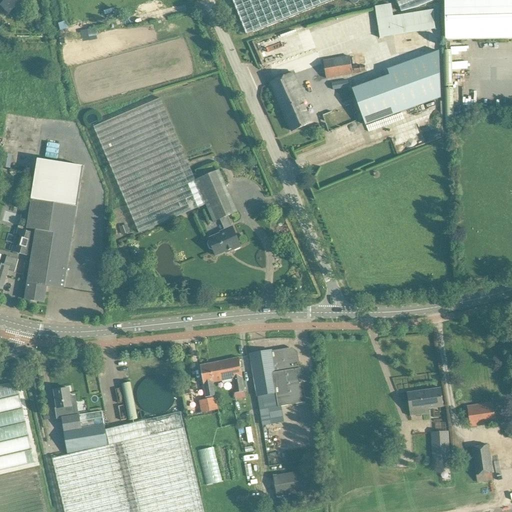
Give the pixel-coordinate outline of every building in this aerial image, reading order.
[(232,0),(246,34),(330,0),(396,0),(401,12),(435,0),(232,0)] [(511,0),(444,0),(446,41),(461,40),(511,38),(511,0)] [(383,40),(442,32),(439,12),(397,18),(396,6),(379,8),(383,40)] [(91,38),(99,37),(98,29),(90,30),(91,38)] [(439,51),(387,70),(402,112),(441,98),(439,51)] [(456,75),(472,75),(472,53),(449,53),(450,116),(458,116),(456,75)] [(350,57),(324,62),(327,78),(361,72),(361,71),(366,70),(365,66),(360,67),(360,66),(352,67),(350,57)] [(293,73),(271,83),(292,131),(311,123),(302,103),(305,101),(293,73)] [(348,80),(332,83),(333,90),(349,88),(348,80)] [(160,98),(93,127),(139,233),(206,205),(213,222),(220,219),(225,230),(221,232),(221,234),(208,239),(209,240),(208,244),(210,249),(213,250),(216,256),(226,252),(228,252),(241,247),(228,216),(237,212),(219,171),(195,181),(160,98)] [(326,119),(333,135),(360,124),(353,107),(326,119)] [(356,127),(348,131),(351,137),(359,133),(356,127)] [(76,206),(82,167),(36,160),(30,199),(76,206)] [(26,229),(36,230),(25,300),(44,303),(47,286),(63,289),(76,206),(30,199),(26,229)] [(125,238),(134,235),(131,226),(122,229),(125,238)] [(27,256),(30,233),(19,230),(14,253),(27,256)] [(0,285),(3,286),(8,271),(14,273),(18,260),(7,256),(5,264),(2,265),(0,264),(0,285)] [(293,350),(272,354),(271,352),(251,355),(257,396),(276,394),(278,407),(306,403),(300,367),(298,368),(296,352),(293,350)] [(239,357),(210,363),(200,365),(207,397),(207,400),(197,402),(199,413),(217,409),(213,383),(232,379),(235,394),(246,392),(239,357)] [(181,386),(183,395),(191,394),(189,384),(181,386)] [(101,411),(72,416),(71,406),(72,406),(69,388),(54,391),(57,409),(64,408),(65,418),(62,418),(68,455),(52,459),(64,511),(204,511),(181,412),(105,430),(104,425),(101,411)] [(441,389),(407,393),(410,416),(429,413),(428,409),(443,407),(441,389)] [(493,403),(467,407),(470,427),(485,424),(484,420),(495,419),(493,403)] [(436,432),(431,433),(433,464),(449,463),(448,432),(448,423),(435,423),(436,431),(436,432)] [(255,429),(249,430),(248,424),(243,425),(246,446),(257,444),(255,429)] [(493,481),(488,445),(465,448),(468,472),(463,473),(465,485),(493,481)] [(0,493),(0,499),(39,492),(32,456),(14,460),(17,474),(5,477),(7,482),(0,484),(2,493),(0,493)] [(382,467),(397,468),(397,459),(383,459),(382,467)] [(313,468),(289,473),(274,476),(278,497),(317,489),(313,468)] [(478,497),(498,493),(496,488),(477,492),(478,497)]
